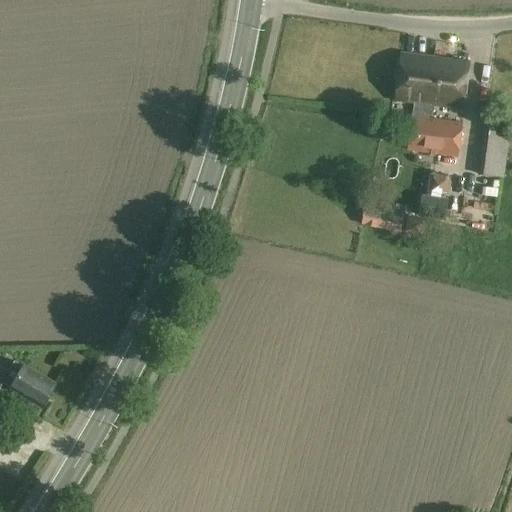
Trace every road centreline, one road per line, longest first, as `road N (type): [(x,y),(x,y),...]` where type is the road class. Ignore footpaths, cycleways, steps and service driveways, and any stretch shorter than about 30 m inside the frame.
road 1 (secondary): [(46,511),(151,322),(215,161),(249,1)]
road 2 (unclassified): [(511,26),(396,24),(249,1)]
